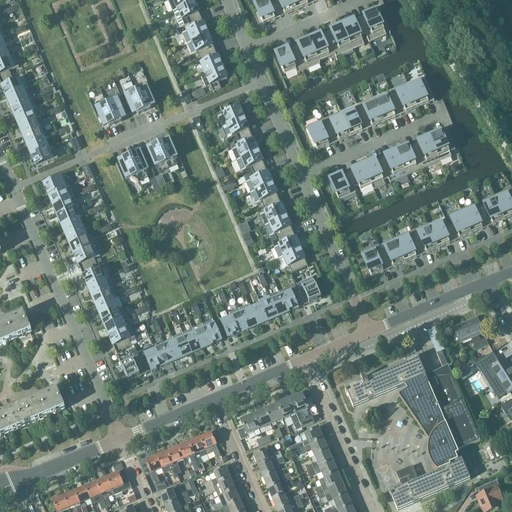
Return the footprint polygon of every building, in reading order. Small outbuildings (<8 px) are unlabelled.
[(192,0),(172,0),(169,2),(174,13),(178,11),(178,10),(194,3),(192,0)] [(264,26),(275,21),(275,19),(280,17),(274,4),(275,4),(272,0),(257,0),(253,2),(264,26)] [(272,0),(275,4),(274,4),(280,17),(285,15),(286,16),(297,12),(292,0),(272,0)] [(292,0),(297,12),(308,7),(308,5),(313,3),(311,0),(292,0)] [(178,10),(178,11),(174,13),(180,29),(190,25),(201,20),(194,3),(178,10)] [(366,34),(365,35),(369,44),(387,36),(376,12),(364,17),(365,19),(360,21),(366,34)] [(183,34),(187,45),(208,36),(201,20),(190,25),(192,30),(183,34)] [(364,46),(360,37),(365,35),(366,34),(360,21),(355,24),(354,22),(343,27),(353,51),(364,46)] [(336,56),(335,56),(336,58),(353,51),(343,27),(331,32),(332,33),(327,36),(336,56)] [(197,54),(200,59),(215,52),(208,36),(187,45),(192,56),(197,54)] [(327,36),(322,38),(321,36),(310,41),(319,63),(335,56),(336,56),(327,36)] [(303,72),(320,65),(319,63),(310,41),(298,46),(299,48),(294,50),(303,72)] [(5,49),(0,51),(0,63),(14,57),(10,47),(5,49)] [(294,50),(289,52),(288,50),(276,55),(285,75),(296,70),(298,75),(303,72),(294,50)] [(201,65),(206,76),(222,69),(215,52),(200,59),(202,65),(201,65)] [(19,68),(14,57),(0,63),(0,82),(12,77),(9,72),(19,68)] [(222,69),(206,76),(201,78),(206,89),(210,87),(213,94),(221,90),(218,83),(227,80),(222,69)] [(0,82),(7,98),(23,91),(28,89),(23,79),(14,83),(12,77),(0,82)] [(417,109),(429,104),(428,102),(434,100),(424,78),(407,85),(417,109)] [(134,89),(144,113),(151,110),(151,109),(150,109),(150,107),(154,105),(147,89),(145,90),(143,85),(134,89)] [(400,114),(405,112),(406,114),(417,109),(407,85),(390,92),(392,97),(400,114)] [(11,108),(32,99),(28,89),(23,91),(7,98),(11,108)] [(144,113),(134,89),(125,92),(128,98),(125,99),(132,115),(137,113),(138,115),(137,115),(137,116),(144,113)] [(187,91),(181,94),(186,106),(192,103),(187,91)] [(384,123),(396,118),(395,117),(400,114),(392,97),(387,99),(385,94),(374,99),(384,123)] [(114,98),(105,101),(115,125),(122,122),(121,122),(120,120),(125,118),(118,102),(116,103),(114,98)] [(15,118),(36,109),(32,99),(11,108),(15,118)] [(367,129),(372,126),(373,128),(384,123),(374,99),(357,106),(367,129)] [(108,128),(115,125),(105,101),(96,105),(99,110),(96,111),(103,127),(108,125),(109,127),(108,127),(108,128)] [(220,109),(220,110),(223,116),(218,118),(223,129),(244,120),(240,109),(231,113),(228,106),(220,109)] [(351,138),(363,133),(362,131),(367,129),(357,106),(341,114),(351,138)] [(41,119),(36,109),(15,118),(19,128),(41,119)] [(334,143),(339,141),(340,143),(351,138),(341,114),(324,121),(334,143)] [(199,118),(192,121),(198,133),(204,130),(199,118)] [(19,128),(24,138),(45,129),(41,119),(19,128)] [(228,140),(232,138),(233,137),(236,143),(239,141),(251,136),(244,120),(223,129),(228,140)] [(318,152),(329,147),(329,145),(334,143),(324,121),(307,128),(318,152)] [(45,129),(24,138),(28,148),(44,141),(49,139),(45,129)] [(430,139),(440,163),(452,158),(450,153),(455,151),(448,133),(442,136),(441,134),(430,139)] [(251,136),(239,141),(236,143),(238,148),(232,151),(237,162),(258,152),(251,136)] [(81,151),(76,139),(70,141),(75,153),(81,151)] [(430,139),(418,144),(419,145),(414,148),(422,165),(424,170),(440,163),(430,139)] [(49,150),(44,141),(28,148),(32,158),(49,150)] [(166,143),(159,146),(169,170),(178,166),(175,161),(178,160),(171,144),(166,146),(165,144),(166,144),(166,143)] [(160,174),(169,170),(159,146),(152,149),(152,150),(153,150),(153,152),(149,153),(156,170),(158,169),(160,174)] [(53,148),(49,150),(32,158),(36,168),(58,159),(53,148)] [(424,170),(422,165),(414,148),(409,150),(408,148),(397,153),(407,177),(424,170)] [(244,178),(265,169),(258,152),(237,162),(244,178)] [(389,179),(388,180),(390,184),(407,177),(397,153),(385,158),(386,160),(381,162),(389,179)] [(136,156),(130,159),(140,183),(148,179),(146,174),(149,173),(142,157),(137,159),(136,157),(137,156),(136,156)] [(131,186),(140,183),(130,159),(123,162),(124,162),(124,164),(120,166),(127,182),(129,181),(131,186)] [(386,186),(384,182),(388,180),(389,179),(381,162),(376,164),(375,162),(364,167),(372,186),(372,187),(374,191),(386,186)] [(93,178),(88,166),(82,168),(87,180),(93,178)] [(354,189),(359,187),(361,191),(372,187),(372,186),(364,167),(352,172),(353,174),(348,176),(354,189)] [(272,185),(265,169),(244,178),(251,194),(272,185)] [(342,176),(330,181),(339,201),(356,193),(354,189),(348,176),(343,178),(342,176)] [(49,197),(70,187),(66,177),(44,186),(49,197)] [(235,182),(221,188),(224,193),(237,187),(235,182)] [(251,194),(256,205),(261,203),(264,208),(267,207),(279,201),(272,185),(251,194)] [(49,197),(53,206),(74,197),(70,187),(49,197)] [(505,221),(511,217),(511,191),(511,190),(494,197),(505,221)] [(53,206),(57,216),(79,207),(74,197),(53,206)] [(487,226),(492,224),(493,226),(505,221),(494,197),(483,202),(485,206),(479,209),(481,214),(482,213),(487,226)] [(279,201),(267,207),(264,208),(266,214),(261,216),(265,227),(270,225),(286,218),(279,201)] [(471,235),(483,230),(482,229),(487,226),(482,213),(481,214),(477,216),(473,206),(461,211),(471,235)] [(83,218),(79,207),(57,216),(62,226),(78,219),(78,220),(83,218)] [(454,241),(459,238),(460,240),(471,235),(461,211),(450,216),(454,225),(449,227),(449,228),(454,241)] [(286,218),(270,225),(265,227),(272,243),(293,234),(286,218)] [(82,229),(78,220),(78,219),(62,226),(66,236),(82,229)] [(438,249),(450,245),(449,243),(454,241),(449,228),(449,227),(447,223),(430,230),(438,249)] [(430,230),(428,225),(411,232),(421,255),(426,253),(427,254),(438,249),(430,230)] [(87,239),(82,229),(66,236),(70,246),(87,239)] [(250,229),(245,231),(250,242),(255,240),(250,229)] [(405,264),(417,259),(416,257),(421,255),(411,232),(395,240),(397,244),(405,264)] [(284,258),(300,251),(293,234),(272,243),(279,260),(284,258)] [(91,237),(87,239),(70,246),(74,256),(96,247),(91,237)] [(388,269),(393,267),(394,269),(405,264),(397,244),(381,251),(380,251),(388,269)] [(372,278),(384,273),(383,271),(388,269),(380,251),(381,251),(379,246),(361,254),(372,278)] [(81,272),(93,267),(97,265),(94,260),(100,257),(96,247),(74,256),(81,272)] [(292,274),(307,267),(300,251),(284,258),(288,268),(289,268),(292,274)] [(105,281),(104,280),(100,270),(96,272),(93,267),(81,272),(88,288),(105,281)] [(104,280),(105,281),(88,288),(92,298),(113,289),(109,278),(104,280)] [(304,307),(310,305),(322,300),(317,289),(319,288),(316,283),(315,284),(312,279),(295,286),(299,295),(304,307)] [(299,295),(295,286),(279,293),(281,297),(288,314),(304,307),(299,295)] [(118,299),(113,289),(92,298),(96,308),(113,300),(113,301),(118,299)] [(281,297),(271,302),(278,318),(288,314),(281,297)] [(117,310),(113,301),(113,300),(96,308),(101,317),(117,310)] [(271,302),(261,306),(268,323),(278,318),(271,302)] [(239,310),(248,331),(258,327),(251,310),(250,305),(239,310)] [(261,306),(251,310),(258,327),(268,323),(261,306)] [(122,308),(117,310),(101,317),(105,327),(122,320),(122,321),(126,319),(122,308)] [(231,319),(238,335),(248,331),(239,310),(229,314),(231,319)] [(0,325),(0,346),(32,333),(24,315),(0,325)] [(231,319),(221,323),(228,340),(238,335),(231,319)] [(488,346),(485,339),(479,342),(477,336),(483,333),(477,319),(453,330),(459,343),(471,338),(474,344),(473,344),(476,351),(488,346)] [(126,330),(122,321),(122,320),(105,327),(109,337),(126,330)] [(204,330),(212,347),(222,342),(213,321),(202,326),(204,330)] [(435,324),(430,326),(438,348),(444,346),(435,324)] [(126,330),(109,337),(116,353),(132,346),(129,341),(135,338),(130,328),(126,330)] [(183,334),(192,355),(202,351),(195,334),(193,330),(183,334)] [(195,334),(202,351),(212,347),(204,330),(195,334)] [(175,343),(182,360),(192,355),(183,334),(172,339),(174,343),(175,343)] [(172,364),(165,347),(163,343),(153,347),(155,352),(162,368),(172,364)] [(165,347),(172,364),(182,360),(175,343),(174,343),(165,347)] [(441,351),(436,353),(442,367),(447,365),(441,351)] [(141,363),(146,375),(162,368),(155,352),(145,356),(147,361),(141,363)] [(129,383),(146,375),(141,363),(137,353),(131,355),(131,356),(119,361),(122,366),(120,367),(122,373),(124,372),(129,383)] [(493,353),(477,363),(492,386),(500,398),(507,394),(508,394),(511,391),(511,372),(504,360),(499,364),(497,360),(493,353)] [(468,447),(481,442),(464,403),(463,403),(452,377),(429,386),(425,378),(426,377),(418,357),(405,363),(406,365),(367,381),(365,377),(361,379),(363,383),(358,385),(357,383),(345,388),(347,392),(345,393),(348,397),(349,397),(353,408),(354,408),(405,386),(408,391),(399,397),(430,443),(429,445),(428,447),(428,450),(428,452),(428,454),(428,457),(429,459),(430,462),(431,464),(432,466),(433,468),(435,470),(436,472),(438,473),(419,482),(413,467),(396,474),(401,487),(389,492),(391,496),(390,496),(392,501),(393,500),(398,511),(470,480),(470,481),(471,480),(463,460),(458,462),(456,457),(459,456),(458,452),(468,447)] [(57,392),(48,395),(0,416),(0,437),(65,410),(57,392)] [(290,401),(296,415),(309,409),(303,395),(290,401)] [(300,423),(296,415),(290,401),(278,406),(284,420),(291,417),(297,432),(303,429),(300,423)] [(511,421),(511,402),(502,409),(511,422),(511,421)] [(266,411),(272,425),(284,420),(278,406),(266,411)] [(254,416),(260,430),(272,425),(266,411),(254,416)] [(260,430),(254,416),(248,419),(247,416),(241,419),(242,421),(241,422),(244,430),(236,433),(240,442),(248,438),(247,436),(260,430)] [(313,418),(300,423),(303,429),(315,424),(313,418)] [(303,442),(288,449),(291,455),(295,453),(299,451),(324,441),(319,429),(305,435),(308,441),(303,443),(303,442)] [(275,432),(278,440),(283,438),(280,430),(275,432)] [(200,439),(207,456),(214,453),(216,459),(220,457),(216,447),(211,434),(200,439)] [(263,439),(265,445),(271,443),(269,437),(263,439)] [(207,456),(200,439),(189,444),(198,466),(202,465),(200,459),(207,456)] [(265,445),(263,439),(257,442),(259,448),(265,445)] [(315,458),(329,452),(324,441),(299,451),(301,456),(308,454),(308,453),(312,451),(315,458)] [(178,449),(183,461),(189,458),(196,473),(200,471),(198,466),(189,444),(178,449)] [(487,450),(486,450),(491,461),(492,461),(503,456),(498,445),(487,450)] [(468,447),(458,452),(459,456),(470,451),(468,447)] [(177,476),(181,474),(176,464),(183,461),(178,449),(167,453),(177,476)] [(259,469),(271,463),(282,459),(280,453),(274,456),(271,450),(254,457),(259,469)] [(329,452),(315,458),(317,463),(306,468),(308,473),(319,469),(333,463),(329,452)] [(156,458),(161,470),(164,475),(171,472),(174,480),(178,479),(177,476),(167,453),(163,455),(162,453),(161,453),(157,454),(156,456),(157,458),(156,458)] [(472,456),(467,458),(473,472),(478,470),(472,456)] [(151,475),(155,484),(159,482),(155,473),(161,470),(156,458),(145,463),(150,475),(151,475)] [(264,480),(281,472),(278,467),(285,464),(282,459),(271,463),(259,469),(264,480)] [(333,463),(319,469),(308,473),(311,479),(322,474),(324,479),(324,480),(338,474),(333,463)] [(216,480),(205,485),(207,490),(230,480),(225,469),(213,474),(216,480)] [(281,472),(264,480),(268,491),(292,481),(289,475),(283,478),(281,472)] [(107,479),(114,496),(131,489),(131,490),(132,490),(127,478),(126,479),(121,482),(118,474),(107,479)] [(318,495),(343,485),(338,474),(324,480),(324,479),(319,481),(322,487),(315,490),(318,495)] [(114,496),(107,479),(96,484),(101,496),(103,501),(105,506),(106,508),(110,506),(107,499),(114,496)] [(207,490),(203,492),(204,495),(205,498),(216,493),(218,498),(218,499),(235,491),(232,485),(230,480),(207,490)] [(273,502),(285,497),(285,496),(290,494),(287,489),(294,486),(292,481),(268,491),(273,502)] [(481,496),(478,497),(484,511),(491,511),(499,509),(498,508),(500,507),(501,506),(502,505),(502,503),(502,501),(501,500),(502,499),(498,489),(500,488),(497,482),(479,490),(481,496)] [(160,485),(156,487),(158,492),(166,488),(167,488),(165,483),(164,483),(160,485)] [(97,498),(102,508),(105,506),(103,501),(101,496),(96,484),(85,488),(90,501),(97,498)] [(326,497),(329,504),(334,502),(348,496),(343,485),(318,495),(320,500),(326,497)] [(80,505),(79,505),(80,507),(86,505),(85,503),(90,501),(85,488),(74,493),(80,505)] [(165,495),(160,497),(165,508),(189,498),(187,493),(186,493),(180,495),(178,489),(172,492),(165,495)] [(221,504),(213,507),(214,511),(217,511),(240,502),(235,491),(218,499),(221,504)] [(80,505),(74,493),(64,497),(69,510),(75,507),(77,511),(82,511),(82,510),(80,507),(79,505),(80,505)] [(336,507),(324,511),(339,511),(352,507),(350,502),(352,501),(353,499),(351,496),(350,496),(348,496),(334,502),(336,507)] [(63,511),(69,510),(64,497),(53,502),(56,511),(63,511)] [(277,511),(279,511),(301,503),(299,497),(287,502),(285,497),(273,502),(277,511)] [(189,498),(165,508),(166,511),(181,511),(180,508),(191,503),(189,498)] [(243,511),(240,502),(217,511),(243,511)] [(297,511),(303,508),(301,503),(279,511),(297,511)]
